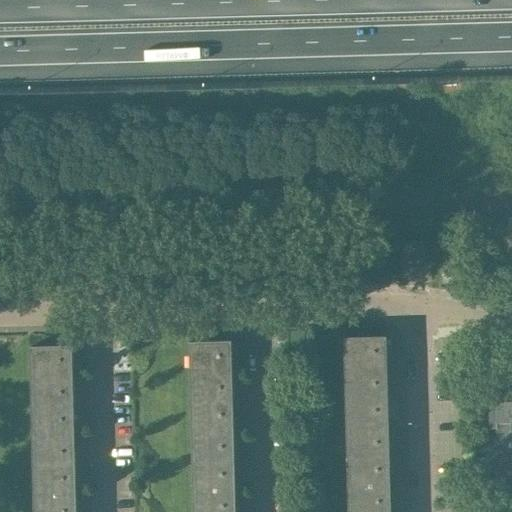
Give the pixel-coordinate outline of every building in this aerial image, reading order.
[(424,267),(423,242),(404,242),(405,267),(424,267)] [(386,337),(344,338),(345,373),(387,371),(386,337)] [(232,375),(231,341),(189,342),(190,376),(232,375)] [(72,345),(30,347),(31,379),(73,378),(72,345)] [(387,399),(387,371),(345,373),(345,400),(387,399)] [(233,404),(232,375),(190,376),(191,405),(233,404)] [(73,407),(73,378),(31,379),(32,408),(73,407)] [(511,394),(510,394),(510,401),(486,402),(487,428),(494,428),(494,437),(484,437),(485,472),(498,472),(499,488),(511,487),(511,394)] [(388,430),(387,399),(345,400),(346,431),(388,430)] [(233,433),(233,404),(191,405),(191,435),(233,433)] [(74,437),(73,407),(32,408),(32,438),(74,437)] [(389,459),(388,430),(346,431),(347,461),(389,459)] [(234,463),(233,433),(191,435),(192,464),(234,463)] [(75,465),(74,437),(32,438),(33,466),(75,465)] [(390,490),(389,459),(347,461),(348,491),(390,490)] [(235,489),(234,463),(192,464),(193,490),(235,489)] [(76,497),(75,465),(33,466),(34,498),(76,497)] [(235,511),(235,489),(193,490),(193,511),(235,511)] [(390,511),(390,490),(348,491),(348,511),(390,511)] [(76,511),(76,497),(34,498),(34,511),(76,511)]
